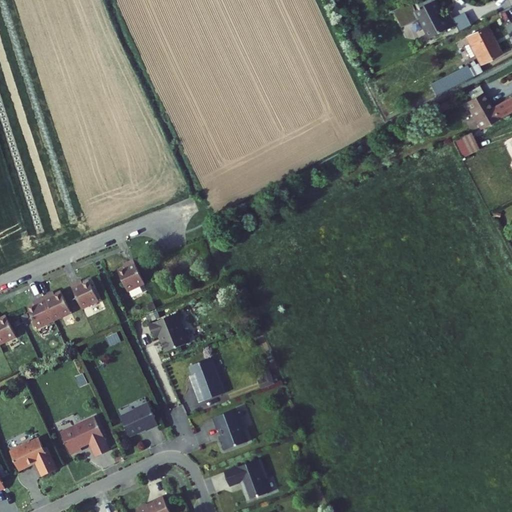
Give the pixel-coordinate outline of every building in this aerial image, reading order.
[(432,4),(430,0),(416,0),(408,4),(413,13),(432,4)] [(416,19),(427,41),(452,28),(446,15),(440,18),(432,4),(413,13),(408,4),(391,11),(399,28),(416,19)] [(484,30),(458,42),(464,55),(471,51),(478,65),(497,56),(484,30)] [(465,68),(428,87),(433,98),(480,74),(477,67),(467,72),(465,68)] [(478,131),(511,110),(511,101),(510,97),(489,109),(480,94),(463,104),(478,131)] [(472,132),(454,142),(462,159),(481,149),(472,132)] [(142,283),(131,260),(123,264),(124,266),(115,270),(124,291),(142,283)] [(75,281),(68,285),(79,308),(96,300),(86,279),(76,284),(75,281)] [(48,294),(40,297),(51,320),(68,312),(58,291),(49,296),(48,294)] [(51,320),(40,297),(33,300),(34,302),(24,307),(34,328),(51,320)] [(174,314),(146,324),(151,338),(156,336),(162,352),(185,343),(174,314)] [(0,342),(13,336),(3,315),(0,316),(0,342)] [(108,345),(120,341),(117,332),(105,336),(108,345)] [(210,358),(188,366),(196,388),(194,389),(198,402),(223,393),(210,358)] [(258,375),(260,387),(274,384),(271,372),(258,375)] [(157,427),(145,403),(133,408),(132,411),(118,417),(128,438),(138,433),(138,432),(143,430),(144,431),(146,432),(157,427)] [(245,404),(236,407),(240,419),(249,416),(245,404)] [(233,409),(212,417),(218,435),(215,436),(221,450),(244,442),(239,428),(240,428),(233,409)] [(92,417),(57,432),(68,454),(78,449),(77,447),(86,443),(93,457),(106,450),(100,437),(101,436),(92,417)] [(18,448),(8,453),(16,472),(27,467),(27,466),(31,464),(32,465),(34,464),(39,476),(54,469),(44,448),(41,450),(37,439),(28,443),(28,442),(17,447),(18,448)] [(264,479),(257,459),(221,472),(226,486),(240,481),(242,489),(241,489),(245,501),(265,493),(260,480),(264,479)] [(168,511),(161,496),(150,501),(151,502),(145,505),(143,504),(133,509),(134,511),(168,511)]
